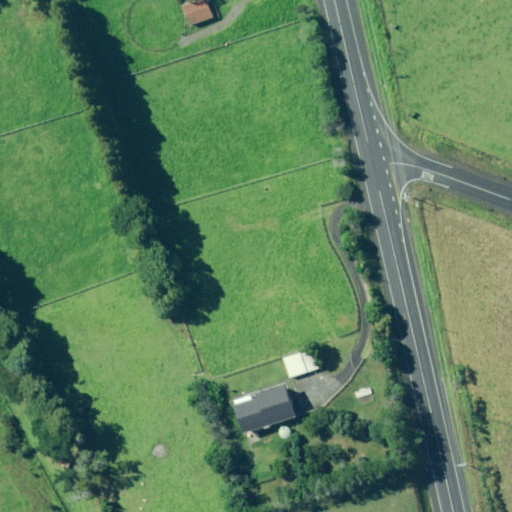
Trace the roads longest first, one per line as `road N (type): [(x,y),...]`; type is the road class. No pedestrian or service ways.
road 1 (secondary): [(375,167),(452,511)]
road 2 (secondary): [(336,0),(375,167)]
road 3 (unclassified): [(511,200),(428,169),(375,167)]
